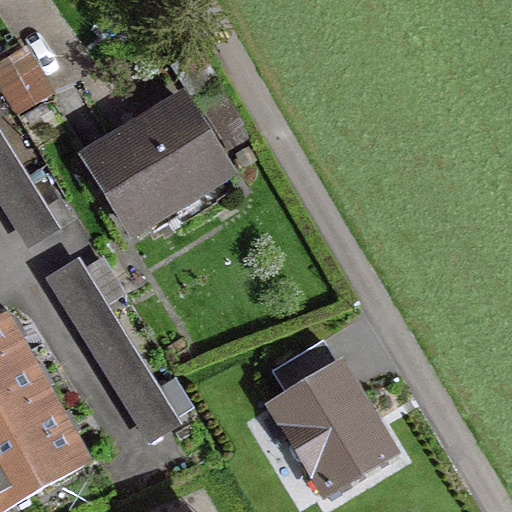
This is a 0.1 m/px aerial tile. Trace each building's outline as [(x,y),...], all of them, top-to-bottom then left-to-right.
[(191,103),(192,103),(215,141),(237,128),(213,89),(215,89),(201,67),(177,82),(191,103)] [(179,104),(84,163),(128,234),(223,176),(179,104)] [(0,210),(24,249),(47,235),(0,158),(0,210)] [(145,444),(168,430),(68,269),(45,283),(145,444)] [(9,339),(0,324),(0,323),(0,511),(1,511),(81,468),(65,439),(36,387),(9,339)] [(321,503),(394,456),(338,368),(264,414),(321,503)]
